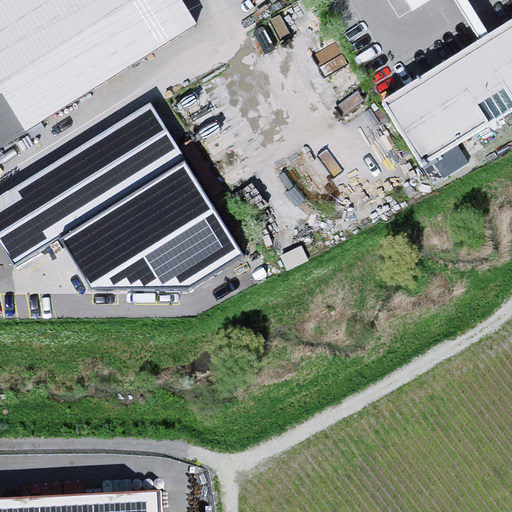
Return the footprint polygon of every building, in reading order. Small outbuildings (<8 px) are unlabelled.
[(169,0),(1,0),(0,1),(0,91),(22,126),(184,22),(169,0)] [(511,26),(385,104),(416,154),(511,96),(511,26)] [(157,105),(0,196),(0,244),(10,262),(58,234),(92,281),(184,278),(239,246),(157,105)] [(180,144),(223,212),(234,205),(192,137),(180,144)] [(157,511),(156,487),(0,497),(0,511),(157,511)]
